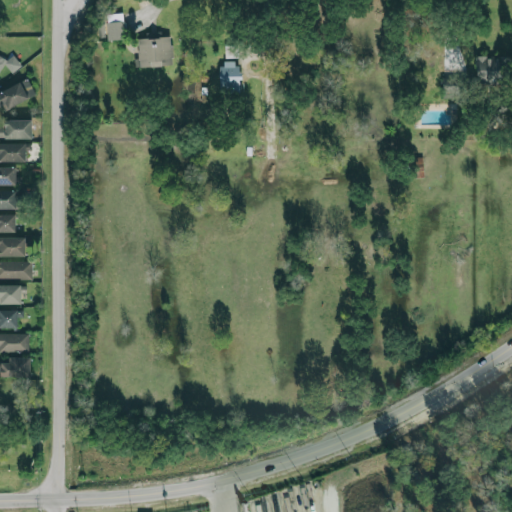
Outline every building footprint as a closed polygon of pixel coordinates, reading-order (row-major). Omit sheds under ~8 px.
[(105,15),(107,40),(124,39),(123,14),(105,15)] [(133,67),(172,66),(171,37),(136,39),(137,59),(133,59),(133,67)] [(224,58),(234,58),(234,49),(224,49),(224,58)] [(505,57),(475,56),(474,80),(505,81),(505,57)] [(219,90),(239,90),(239,63),(219,63),(219,90)] [(0,110),(34,97),(28,80),(0,90),(0,110)] [(0,138),(31,138),(31,120),(3,120),(3,126),(0,126),(0,138)] [(24,144),(0,143),(0,161),(24,162),(24,144)] [(0,185),(17,185),(17,167),(0,167),(0,185)] [(0,209),(16,209),(16,190),(0,190),(0,209)] [(15,215),(0,214),(0,231),(14,231),(15,215)] [(0,256),(24,257),(25,238),(0,237),(0,256)] [(0,278),(30,279),(31,261),(0,260),(0,278)] [(20,285),(0,284),(0,303),(20,304),(20,285)] [(0,328),(17,328),(17,320),(21,320),(21,310),(0,310),(0,328)] [(0,351),(28,351),(27,333),(0,333),(0,351)] [(29,357),(7,358),(7,361),(0,361),(0,377),(30,377),(29,357)]
